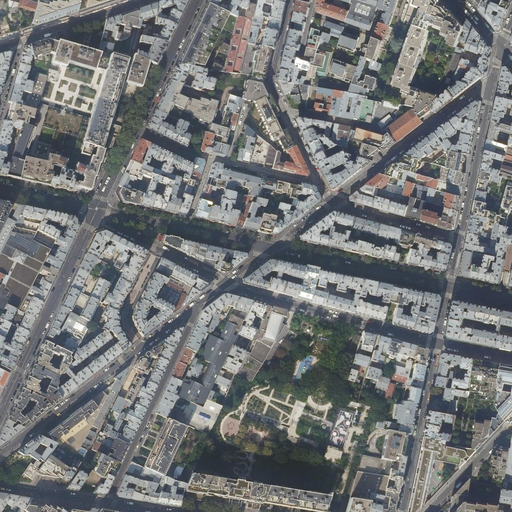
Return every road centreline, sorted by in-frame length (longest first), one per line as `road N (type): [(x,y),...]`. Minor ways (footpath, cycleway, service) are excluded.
road 1 (tertiary): [(0,415),(96,208)]
road 2 (residential): [(225,283),(436,343)]
road 3 (residential): [(106,502),(194,308)]
road 4 (residential): [(500,46),(457,240)]
road 5 (secondary): [(271,247),(449,286)]
road 6 (residential): [(0,454),(140,347)]
road 7 (residential): [(436,343),(400,511)]
road 8 (residential): [(96,208),(103,222),(225,283)]
road 9 (residential): [(197,0),(135,129)]
road 10 (residential): [(457,240),(331,201)]
road 11 (residential): [(19,38),(136,0)]
road 12 (residential): [(288,115),(270,79),(290,0)]
road 13 (residential): [(429,511),(511,424)]
